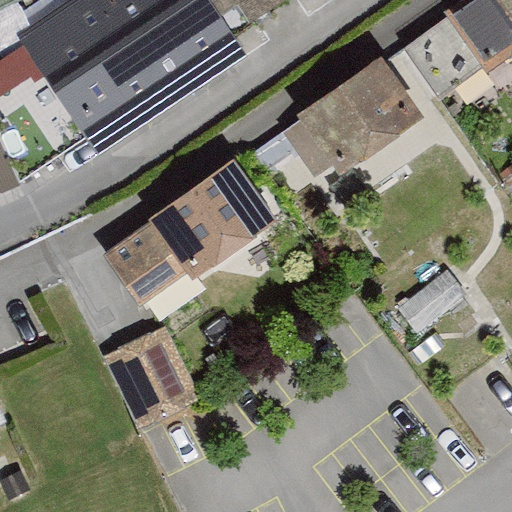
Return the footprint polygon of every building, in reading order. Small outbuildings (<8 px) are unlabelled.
[(314,0),(102,0),(27,51),(106,168),(251,70),(238,52),(314,0)] [(511,82),(511,0),(481,0),(414,50),(465,118),(511,82)] [(433,127),(388,64),(306,122),(351,185),(433,127)] [(243,180),(115,270),(152,323),(280,233),(243,180)] [(135,420),(198,398),(172,324),(109,346),(135,420)] [(0,422),(8,419),(0,401),(0,422)]
